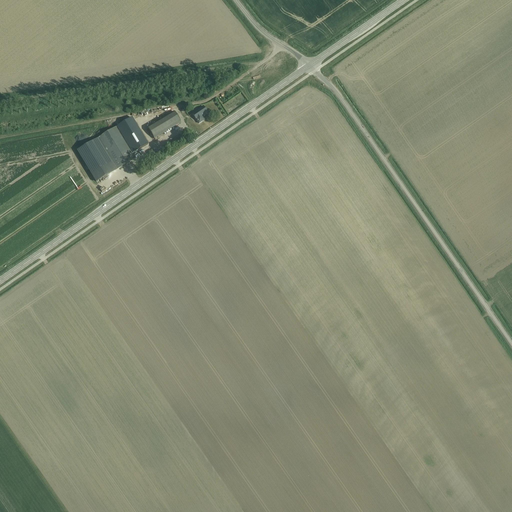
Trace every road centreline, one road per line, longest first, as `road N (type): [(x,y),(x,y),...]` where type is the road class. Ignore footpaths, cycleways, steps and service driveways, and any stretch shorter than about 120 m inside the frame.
road 1 (tertiary): [(0,281),(308,66)]
road 2 (unclassified): [(511,348),(340,96),(308,66)]
road 3 (track): [(0,138),(187,103)]
